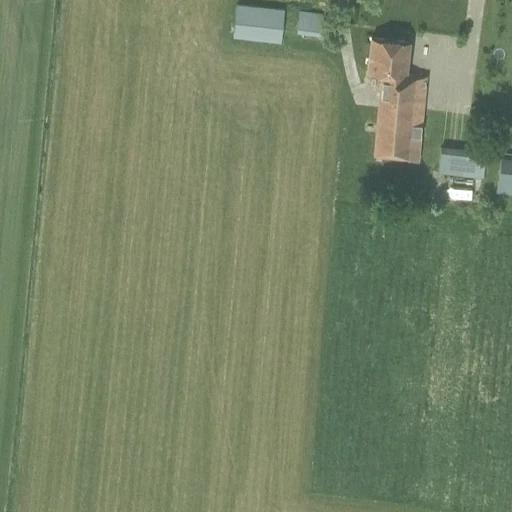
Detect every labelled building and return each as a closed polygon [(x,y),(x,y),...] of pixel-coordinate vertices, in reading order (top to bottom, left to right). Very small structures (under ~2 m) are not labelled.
[(236,5),(233,37),(280,42),(284,10),(236,5)] [(299,12),(296,35),(328,38),(330,15),(299,12)] [(415,162),(423,97),(425,77),(405,74),(409,41),(371,37),(367,73),(383,75),(373,158),(415,162)] [(484,176),(485,152),(439,149),(438,174),(484,176)] [(496,193),(511,194),(511,157),(499,157),(496,193)]
